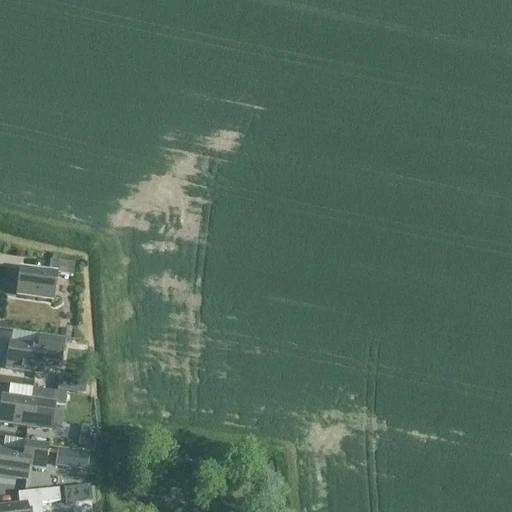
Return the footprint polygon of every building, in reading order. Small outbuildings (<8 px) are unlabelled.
[(56,276),(73,278),(74,266),(50,263),(48,274),(20,270),(16,296),(52,301),(56,276)] [(71,331),(60,330),(59,339),(70,340),(71,331)] [(45,350),(62,352),(64,340),(40,337),(38,348),(9,344),(6,370),(42,375),(45,350)] [(66,393),(68,378),(59,377),(57,392),(66,393)] [(0,409),(0,424),(51,431),(56,393),(32,390),(30,402),(2,398),(0,409)] [(79,438),(78,447),(89,449),(90,439),(79,438)] [(28,469),(45,471),(48,446),(25,442),(23,454),(0,451),(0,477),(26,481),(28,469)] [(66,469),(69,451),(57,449),(54,467),(66,469)] [(90,488),(63,490),(64,506),(91,504),(90,488)] [(60,503),(58,490),(18,495),(19,507),(0,508),(0,511),(41,511),(41,505),(60,503)]
